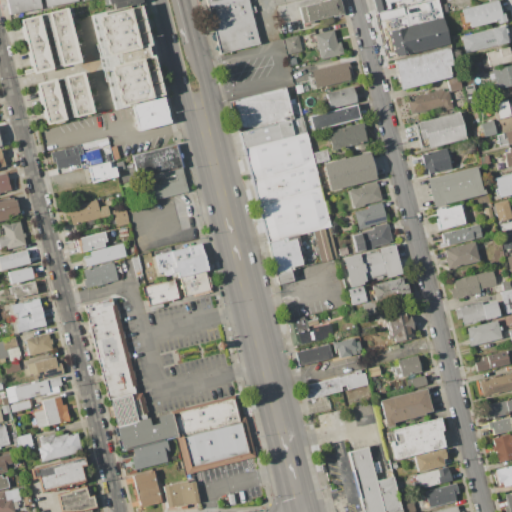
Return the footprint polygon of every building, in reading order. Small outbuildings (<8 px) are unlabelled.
[(8,0),(39,0),(41,8),(12,15),(8,0)] [(44,0),(77,0),(78,1),(46,8),(44,0)] [(140,3),(139,0),(102,0),(104,6),(112,4),(113,10),(140,3)] [(206,0),(249,0),(260,43),(220,53),(206,0)] [(331,17),(321,19),(322,23),(303,28),(302,24),(300,25),(296,9),(298,9),(298,8),(327,0),(339,0),(344,15),(332,18),(331,17)] [(429,0),(376,14),(372,0),(429,0)] [(388,60),(376,14),(429,0),(437,0),(449,45),(388,60)] [(467,22),(463,23),(460,10),(497,0),(500,13),(504,12),(506,22),(497,24),(496,21),(469,28),(467,22)] [(91,16),(113,10),(140,3),(151,45),(147,46),(150,56),(153,55),(163,95),(153,97),(153,100),(115,110),(108,82),(105,82),(95,44),(98,44),(91,16)] [(19,20),(66,8),(80,62),(32,74),(19,20)] [(506,33),(508,43),(489,47),(490,49),(473,53),(473,52),(464,54),(460,37),(504,25),(505,28),(506,28),(508,33),(506,33)] [(315,45),(316,45),(316,42),(312,43),(310,37),(314,36),(314,35),(333,30),(336,43),(340,42),(343,54),(320,60),(318,51),(316,51),(315,45)] [(302,51),(288,54),(284,39),(298,35),(302,51)] [(511,61),(489,67),(488,64),(483,66),(481,59),(487,58),(485,53),(494,51),(495,52),(499,51),(499,50),(508,47),(509,54),(511,53),(511,61)] [(451,63),(454,62),(457,75),(400,90),(393,62),(447,48),(451,63)] [(312,76),(318,74),(317,70),(341,64),(342,68),(346,67),(347,71),(348,71),(350,79),(316,88),(312,76)] [(511,85),(497,89),(492,70),(511,64),(511,85)] [(35,84),(82,72),(93,113),(45,125),(35,84)] [(446,81),(459,78),(462,89),(449,92),(446,81)] [(473,84),(475,92),(465,95),(463,87),(473,84)] [(232,101),(294,86),(302,117),(240,133),(232,101)] [(325,93),(352,86),(356,102),(329,109),(325,93)] [(452,105),(410,116),(406,98),(447,88),(452,105)] [(511,115),(498,118),(494,102),(511,97),(511,115)] [(170,123),(139,131),(133,109),(150,105),(150,102),(163,98),(170,123)] [(359,108),(360,116),(359,116),(359,119),(312,131),(308,116),(356,104),(357,109),(359,108)] [(426,138),(420,140),(416,123),(458,112),(465,139),(429,149),(426,138)] [(306,133),(244,149),(240,133),(302,117),(306,133)] [(493,120),(496,134),(478,139),(475,125),(493,120)] [(331,136),(330,131),(362,122),(364,127),(363,128),(366,142),(332,151),(328,137),(331,136)] [(506,140),(504,140),(502,132),(511,129),(511,145),(508,146),(506,140)] [(252,181),(314,165),(306,133),(244,149),(252,181)] [(81,145),(107,139),(109,144),(82,151),(81,145)] [(92,183),(88,167),(90,167),(88,159),(80,161),(80,164),(57,170),(55,162),(52,162),(50,153),(81,145),(82,151),(82,152),(86,151),(97,148),(101,164),(105,163),(108,162),(110,168),(114,167),(116,177),(92,183)] [(116,146),(119,159),(114,160),(111,148),(116,146)] [(182,168),(176,146),(133,156),(139,180),(145,178),(182,168)] [(102,149),(109,148),(112,161),(108,162),(105,163),(102,149)] [(427,170),(426,168),(423,169),(420,157),(425,155),(425,153),(446,148),(451,169),(430,174),(430,173),(426,174),(425,170),(427,170)] [(504,155),(503,153),(508,152),(508,149),(511,148),(511,165),(507,167),(505,159),(501,160),(500,156),(504,155)] [(326,150),(329,160),(315,164),(313,153),(326,150)] [(374,174),(375,180),(329,191),(322,164),(368,152),(369,157),(371,157),(375,174),(374,174)] [(487,154),(490,164),(481,167),(478,157),(487,154)] [(123,161),(125,169),(117,171),(115,163),(123,161)] [(252,181),(314,165),(320,190),(259,206),(252,181)] [(132,167),(136,182),(121,186),(117,171),(125,169),(132,167)] [(481,188),(484,188),(486,194),(433,207),(426,180),(476,167),(481,188)] [(188,191),(151,201),(145,178),(182,168),(188,191)] [(7,181),(8,181),(11,191),(0,193),(0,174),(5,173),(7,181)] [(511,173),(511,194),(499,198),(498,196),(496,196),(494,189),(497,188),(494,178),(511,173)] [(361,188),(361,185),(376,181),(381,200),(364,204),(364,206),(352,209),(348,192),(361,188)] [(259,206),(320,190),(330,227),(314,231),(295,236),(268,243),(259,206)] [(13,200),(16,200),(19,212),(16,213),(17,216),(14,217),(14,218),(0,221),(0,200),(13,197),(13,200)] [(65,209),(67,208),(66,207),(96,199),(98,208),(102,207),(104,212),(99,213),(101,218),(71,225),(69,216),(67,216),(65,209)] [(493,203),(507,199),(511,217),(511,229),(501,233),(496,214),(494,215),(492,206),(493,205),(493,203)] [(381,202),(386,222),(369,226),(370,227),(363,229),(363,227),(358,229),(353,212),(367,208),(366,206),(381,202)] [(436,209),(444,207),(444,209),(462,204),(463,209),(460,210),(463,223),(438,230),(436,219),(438,218),(436,209)] [(483,208),(491,206),(494,219),(486,221),(483,208)] [(111,210),(125,207),(129,224),(115,227),(111,210)] [(0,228),(1,228),(1,225),(19,220),(22,233),(24,233),(25,238),(24,238),(25,245),(7,250),(6,246),(0,247),(0,228)] [(375,247),(375,248),(364,251),(364,250),(355,252),(350,235),(359,233),(359,232),(370,229),(371,230),(373,230),(372,227),(387,223),(392,241),(388,242),(388,243),(375,247)] [(481,237),(445,246),(444,241),(441,242),(439,234),(478,224),(481,237)] [(322,263),(314,231),(330,227),(338,259),(322,263)] [(103,243),(104,247),(79,253),(76,239),(103,233),(106,242),(103,243)] [(500,236),(511,233),(511,255),(506,257),(500,236)] [(303,267),(295,236),(268,243),(276,275),(279,285),(294,281),(291,271),(303,267)] [(476,251),(479,250),(483,261),(455,269),(455,267),(446,269),(443,257),(445,256),(443,249),(474,241),(476,251)] [(84,259),(90,257),(89,252),(122,244),(126,257),(86,267),(84,259)] [(156,256),(203,244),(209,271),(179,279),(178,276),(162,279),(156,256)] [(369,253),(378,250),(378,249),(394,245),(401,274),(385,278),(385,276),(381,276),(382,278),(362,283),(362,285),(349,288),(341,258),(368,251),(369,253)] [(346,246),(348,254),(339,256),(337,249),(346,246)] [(0,256),(25,250),(29,264),(0,271),(0,256)] [(85,280),(83,270),(112,262),(117,279),(84,288),(82,280),(85,280)] [(35,273),(36,277),(33,278),(33,279),(20,282),(21,283),(15,285),(15,283),(10,284),(7,272),(30,266),(32,273),(35,273)] [(458,278),(468,276),(468,277),(473,276),(472,275),(492,270),(496,285),(479,289),(480,293),(456,299),(455,297),(452,298),(449,289),(453,288),(451,281),(459,279),(458,278)] [(215,292),(186,300),(180,279),(209,271),(215,292)] [(371,285),(401,278),(402,284),(406,283),(409,294),(376,303),(371,285)] [(500,282),(510,279),(511,285),(511,289),(503,292),(500,282)] [(175,280),(180,302),(151,309),(145,288),(147,287),(175,280)] [(34,282),(37,293),(15,299),(14,294),(10,295),(8,287),(34,282)] [(366,302),(359,304),(358,302),(356,303),(355,301),(350,302),(347,290),(361,286),(366,302)] [(511,312),(506,314),(504,306),(503,306),(500,293),(503,292),(511,289),(511,312)] [(38,298),(45,326),(14,334),(7,306),(38,298)] [(85,306),(114,298),(138,394),(142,393),(148,419),(138,421),(131,394),(111,399),(108,400),(85,306)] [(461,319),(457,320),(455,310),(458,309),(458,307),(481,301),(482,305),(495,301),(498,316),(477,321),(478,322),(470,324),(470,323),(462,325),(461,319)] [(382,320),(388,318),(387,314),(404,310),(405,313),(408,313),(414,333),(413,334),(414,338),(394,342),(394,340),(390,341),(390,339),(387,339),(382,320)] [(292,346),(312,342),(308,327),(319,324),(317,319),(307,321),(306,319),(304,320),(304,317),(286,321),(292,346)] [(498,327),(500,326),(503,335),(500,336),(501,338),(470,346),(465,328),(496,320),(498,327)] [(364,328),(365,334),(359,336),(357,329),(364,328)] [(25,339),(48,334),(49,338),(51,338),(53,344),(51,345),(53,351),(29,356),(29,355),(27,356),(25,347),(27,347),(25,339)] [(8,357),(5,358),(6,363),(0,363),(0,342),(4,341),(4,339),(14,337),(17,347),(18,347),(21,359),(9,362),(8,357)] [(332,343),(333,349),(336,348),(339,359),(359,353),(358,350),(360,349),(358,341),(353,342),(352,338),(332,343)] [(221,350),(224,345),(219,342),(216,347),(221,350)] [(328,344),(295,353),(298,367),(331,358),(328,344)] [(485,356),(485,355),(506,350),(506,351),(511,349),(511,362),(509,363),(510,364),(489,369),(488,368),(476,371),(474,362),(482,360),(482,357),(485,356)] [(419,363),(421,362),(422,369),(420,369),(421,372),(401,378),(400,376),(397,377),(397,375),(396,375),(394,370),(391,371),(390,367),(397,365),(396,361),(417,356),(419,363)] [(60,363),(63,374),(34,381),(33,376),(25,377),(23,369),(27,368),(26,364),(54,357),(56,364),(60,363)] [(20,370),(5,374),(3,365),(18,361),(20,370)] [(378,366),(380,375),(370,378),(368,368),(378,366)] [(511,394),(511,391),(482,398),(478,381),(511,372),(511,394)] [(303,386),(355,374),(355,375),(364,373),(367,385),(347,389),(346,385),(340,386),(341,391),(307,400),(303,386)] [(409,379),(425,375),(427,384),(412,388),(411,386),(407,386),(406,381),(409,380),(409,379)] [(59,392),(46,395),(46,394),(17,401),(14,388),(59,377),(61,385),(58,385),(59,392)] [(379,401),(426,389),(432,411),(424,413),(425,415),(393,423),(394,426),(383,428),(381,421),(384,420),(379,401)] [(171,413),(148,419),(138,421),(131,394),(111,399),(123,449),(177,436),(171,413)] [(187,476),(222,467),(257,458),(241,395),(171,413),(177,436),(187,476)] [(8,404),(1,406),(0,406),(0,397),(6,396),(8,404)] [(62,405),(65,404),(70,422),(59,424),(59,423),(48,426),(47,424),(37,427),(33,412),(44,410),(42,401),(60,396),(62,405)] [(511,412),(511,413),(510,411),(508,411),(508,414),(486,420),(485,417),(482,418),(481,411),(483,411),(482,407),(511,399),(511,412)] [(11,413),(9,405),(28,400),(30,408),(11,413)] [(8,404),(9,405),(11,413),(3,415),(1,406),(8,404)] [(511,429),(492,435),(491,429),(488,429),(486,423),(508,417),(508,418),(511,416),(511,429)] [(445,446),(395,459),(390,443),(388,443),(386,433),(391,432),(390,430),(439,417),(443,430),(441,431),(445,446)] [(0,426),(4,425),(9,444),(0,446),(1,449),(0,449),(0,426)] [(30,433),(34,449),(20,452),(17,437),(30,433)] [(39,438),(54,434),(54,436),(67,433),(68,435),(77,433),(82,452),(41,462),(37,448),(41,447),(39,438)] [(511,458),(498,462),(495,452),(493,452),(491,447),(494,446),(492,438),(508,434),(509,436),(511,435),(511,458)] [(133,470),(130,457),(134,457),(132,449),(166,441),(169,452),(164,453),(167,463),(133,470)] [(363,511),(362,511),(358,499),(359,498),(353,472),(352,472),(347,453),(367,447),(376,482),(393,477),(401,511),(363,511)] [(443,459),(445,466),(417,473),(415,466),(414,466),(412,458),(413,458),(413,456),(444,448),(447,458),(443,459)] [(0,456),(9,454),(11,464),(5,465),(6,472),(0,473),(0,456)] [(82,468),(85,482),(39,494),(35,479),(31,480),(29,469),(83,456),(86,467),(82,468)] [(511,464),(511,484),(503,487),(502,482),(498,483),(494,469),(511,464)] [(423,485),(418,486),(415,475),(447,467),(447,470),(448,470),(451,480),(423,488),(423,485)] [(132,476),(152,471),(160,503),(140,508),(132,476)] [(1,478),(6,477),(8,487),(0,489),(0,475),(1,475),(1,478)] [(167,509),(162,486),(186,481),(187,483),(194,482),(198,502),(167,509)] [(424,492),(456,484),(458,494),(454,495),(456,502),(428,509),(424,492)] [(60,511),(56,495),(68,492),(67,490),(86,486),(86,487),(90,486),(96,509),(82,511),(73,511),(73,510),(67,511),(60,511)] [(0,511),(0,492),(18,488),(21,500),(17,501),(18,508),(14,509),(15,511),(0,511)] [(504,511),(504,508),(507,507),(503,494),(511,491),(511,511),(504,511)]
